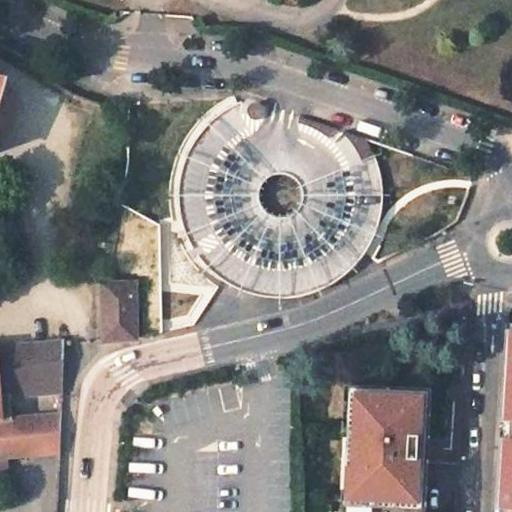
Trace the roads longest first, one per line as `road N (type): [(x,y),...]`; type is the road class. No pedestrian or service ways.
road 1 (residential): [(506,206),(500,172),(480,149),(457,139),(333,94),(52,34),(0,9)]
road 2 (tertiary): [(87,511),(95,413),(130,369),(302,324),(477,250)]
road 3 (residential): [(496,271),(479,511)]
